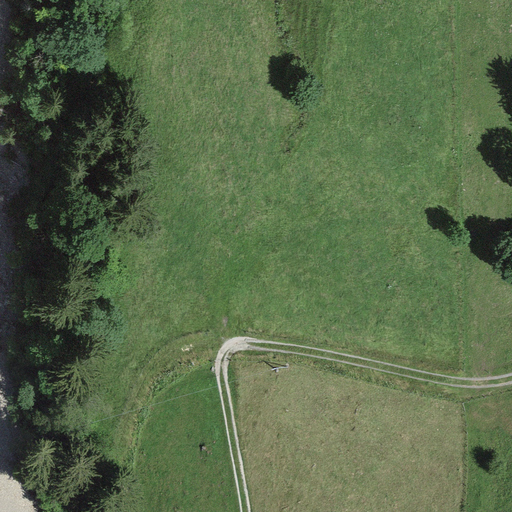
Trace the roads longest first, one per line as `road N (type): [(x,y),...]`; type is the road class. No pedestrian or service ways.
road 1 (track): [(511,377),(453,386),(234,345),(218,358),(218,380),(243,511)]
road 2 (track): [(107,477),(153,371),(191,344),(234,345)]
